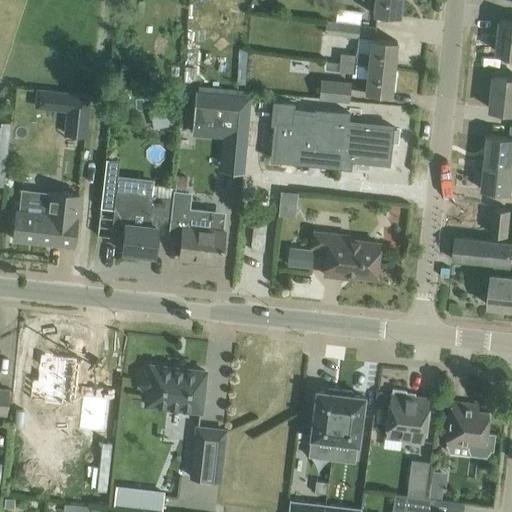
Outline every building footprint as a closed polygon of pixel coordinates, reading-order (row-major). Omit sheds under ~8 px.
[(374,0),(373,14),(399,17),(401,0),(374,0)] [(349,10),(347,23),(359,24),(361,11),(349,10)] [(497,52),(511,53),(511,20),(501,20),(497,52)] [(347,23),(332,21),(325,21),(324,33),(358,37),(360,25),(359,24),(347,23)] [(341,53),(340,62),(394,68),(397,40),(370,38),(369,53),(356,51),(356,54),(341,53)] [(394,68),(340,62),(339,71),(352,72),(352,76),(366,77),(364,92),(391,95),(394,68)] [(511,76),(495,75),(491,109),(511,111),(511,76)] [(319,97),(350,101),(352,81),(321,78),(319,97)] [(37,89),(36,106),(67,110),(65,133),(85,135),(90,95),(37,89)] [(196,90),(192,134),(221,137),(247,139),(251,95),(196,90)] [(277,124),(273,157),(328,163),(328,165),(338,166),(339,152),(349,153),(349,157),(387,161),(390,128),(396,129),(396,128),(348,123),(349,108),(316,105),(315,111),(293,109),(294,103),(276,101),(274,123),(277,124)] [(0,185),(2,186),(9,121),(0,120),(0,185)] [(511,136),(489,134),(486,161),(511,164),(511,136)] [(511,164),(486,161),(483,189),(511,192),(511,164)] [(79,194),(51,190),(49,205),(19,202),(18,210),(15,209),(12,238),(73,245),(76,225),(78,201),(79,194)] [(135,193),(115,191),(110,236),(124,238),(122,251),(154,254),(158,218),(151,217),(153,197),(135,195),(135,193)] [(189,192),(173,191),(172,198),(170,219),(168,236),(181,237),(179,257),(220,262),(223,231),(213,230),(215,211),(187,208),(189,192)] [(151,217),(158,218),(170,219),(172,198),(154,196),(153,197),(151,217)] [(492,234),(508,236),(510,209),(495,208),(492,234)] [(312,246),(327,248),(324,274),(346,276),(346,273),(375,276),(379,242),(348,238),(348,235),(314,230),(312,246)] [(495,263),(494,273),(492,273),(489,305),(511,307),(511,275),(510,275),(511,257),(511,242),(456,236),(454,259),(495,263)] [(289,246),(287,265),(311,267),(313,249),(289,246)] [(31,376),(29,398),(74,404),(80,356),(39,351),(36,377),(31,376)] [(205,370),(150,364),(149,370),(144,369),(140,373),(139,383),(142,387),(147,387),(145,404),(201,410),(205,370)] [(328,391),(316,389),(310,436),(333,439),(340,389),(328,387),(328,391)] [(0,412),(6,413),(6,409),(8,389),(0,388),(0,412)] [(340,389),(333,439),(357,442),(363,395),(351,394),(352,390),(340,389)] [(402,400),(390,399),(383,447),(400,449),(402,438),(423,441),(428,397),(403,394),(402,400)] [(82,395),(78,429),(105,432),(109,398),(82,395)] [(478,404),(451,400),(446,444),(467,447),(471,454),(485,456),(490,449),(492,449),(494,433),(486,432),(488,411),(478,410),(478,404)] [(191,478),(219,481),(225,430),(197,426),(191,478)] [(411,459),(407,495),(425,497),(430,461),(411,459)] [(328,481),(316,480),(314,491),(326,493),(328,481)] [(115,489),(113,503),(131,505),(133,491),(115,489)] [(428,511),(430,498),(436,499),(436,498),(428,497),(425,497),(407,495),(399,494),(397,510),(413,511),(428,511)] [(4,497),(4,506),(13,507),(14,497),(4,497)] [(323,511),(325,504),(290,499),(288,511),(323,511)]
